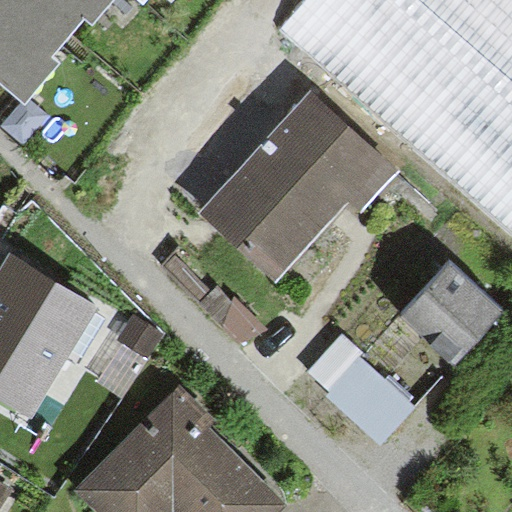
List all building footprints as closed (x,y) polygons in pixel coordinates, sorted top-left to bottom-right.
[(92,41),(126,0),(0,0),(0,92),(29,115),(59,77),(56,72),(89,36),(92,41)] [(130,0),(145,12),(154,0),(130,0)] [(511,0),(316,0),(281,42),(511,248),(511,0)] [(381,174),(301,99),(196,212),(277,286),(381,174)] [(506,324),(436,258),(388,313),(458,379),(506,324)] [(103,317),(11,261),(0,279),(0,409),(34,430),(103,317)] [(348,334),(312,374),(389,441),(424,401),(348,334)] [(124,337),(107,357),(132,379),(150,359),(124,337)] [(181,389),(75,496),(90,511),(289,511),(290,511),(209,433),(217,425),(181,389)]
